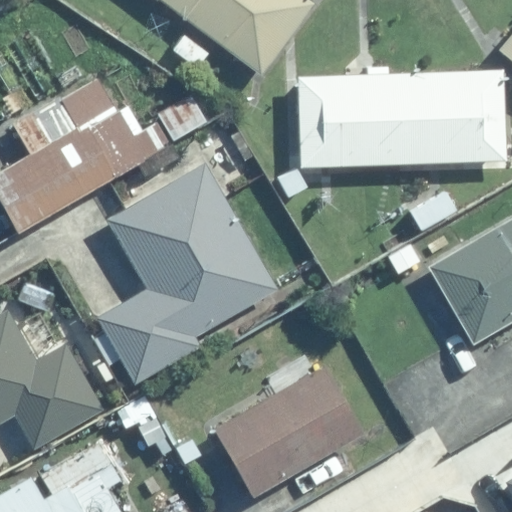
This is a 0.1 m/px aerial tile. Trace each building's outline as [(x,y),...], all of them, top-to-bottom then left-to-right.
[(314,3),(309,0),(165,0),(263,71),(314,3)] [(511,35),(500,50),(511,60),(511,35)] [(503,71),(300,78),(303,166),(506,160),(503,71)] [(0,205),(14,230),(159,148),(131,100),(130,98),(115,106),(96,72),(6,123),(23,153),(0,165),(0,205)] [(207,121),(188,92),(156,113),(175,142),(207,121)] [(150,289),(101,317),(138,381),(200,346),(194,335),(274,289),(203,166),(110,219),(150,289)] [(470,346),(511,321),(511,217),(424,268),(470,346)] [(416,264),(407,246),(386,257),(394,275),(416,264)] [(103,409),(65,344),(37,360),(7,309),(0,312),(0,420),(16,411),(36,447),(103,409)] [(360,434),(320,368),(211,430),(249,499),(360,434)] [(194,460),(184,438),(171,445),(181,467),(194,460)] [(25,483),(0,496),(0,511),(119,511),(108,491),(120,484),(98,443),(40,474),(51,496),(37,504),(25,483)]
